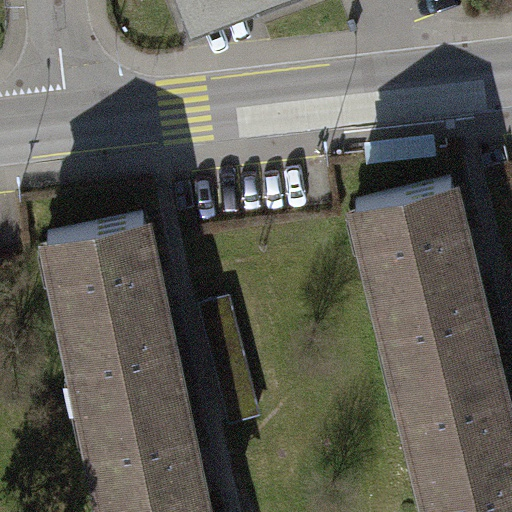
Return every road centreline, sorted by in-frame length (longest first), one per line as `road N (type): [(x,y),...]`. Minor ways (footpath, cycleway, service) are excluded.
road 1 (tertiary): [(511,71),(66,124)]
road 2 (residential): [(66,124),(51,0)]
